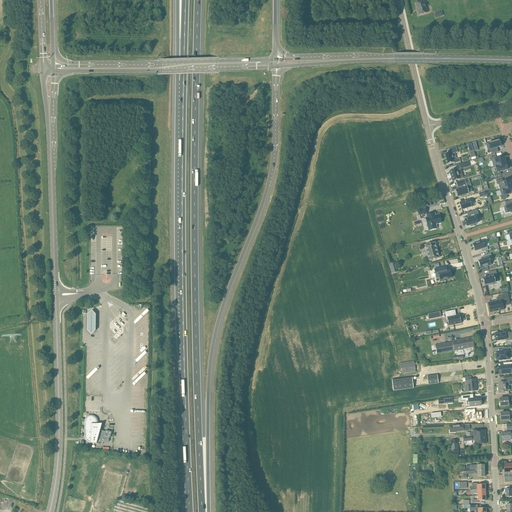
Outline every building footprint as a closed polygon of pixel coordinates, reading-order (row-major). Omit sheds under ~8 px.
[(417,10),(419,15),(428,13),(426,8),(424,1),(416,4),(418,10),(417,10)] [(491,142),(486,144),(488,150),(490,149),(491,154),(498,152),(497,147),(501,146),(499,140),(495,141),(495,140),(491,141),(491,142)] [(449,152),(444,154),(447,164),(454,162),(454,163),(460,162),(460,158),(454,160),(452,154),(458,152),(456,147),(448,149),(449,152)] [(496,156),(490,158),(491,161),(492,161),(493,167),(506,163),(504,157),(497,159),(496,156)] [(506,163),(493,167),(494,167),(496,166),(498,172),(494,173),(495,176),(501,175),(500,172),(508,170),(506,163)] [(457,169),(449,171),(453,181),(460,179),(457,169)] [(458,189),(455,190),(457,197),(469,193),(468,188),(471,186),(469,179),(456,183),(457,187),(458,187),(458,189)] [(502,179),(496,181),(497,184),(498,184),(500,190),(511,186),(511,184),(511,180),(503,182),(502,179)] [(511,186),(500,190),(502,196),(500,196),(501,200),(507,198),(507,195),(511,193),(511,186)] [(469,199),(459,203),(462,210),(472,207),(469,199)] [(419,216),(420,220),(426,218),(429,231),(437,229),(436,224),(442,223),(439,215),(435,216),(434,213),(427,215),(425,207),(417,209),(419,216)] [(471,218),(465,220),(467,226),(470,225),(471,226),(474,225),(473,224),(478,223),(475,215),(478,214),(477,210),(469,212),(469,213),(471,218)] [(483,241),(473,244),(475,251),(481,249),(482,252),(488,250),(487,247),(485,247),(483,241)] [(426,246),(430,261),(439,258),(435,243),(426,246)] [(491,254),(484,256),(485,259),(478,261),(480,268),(491,265),(490,260),(492,259),(491,254)] [(389,264),(392,274),(398,272),(395,262),(389,264)] [(446,266),(434,269),(434,270),(435,269),(437,278),(436,278),(439,278),(440,278),(440,280),(440,281),(452,278),(452,277),(451,278),(449,269),(450,269),(447,269),(446,270),(445,267),(446,267),(446,266)] [(490,277),(483,278),(484,285),(488,284),(489,285),(493,284),(493,283),(496,283),(496,282),(498,282),(496,271),(489,272),(490,277)] [(453,287),(452,287),(452,288),(452,287),(451,287),(452,288),(448,288),(442,290),(444,297),(447,297),(448,298),(447,298),(448,304),(456,302),(454,296),(453,297),(452,295),(455,295),(453,287)] [(504,310),(503,306),(503,304),(509,303),(507,294),(502,295),(502,297),(497,298),(497,301),(488,303),(490,312),(504,310)] [(134,365),(149,352),(146,349),(147,348),(148,332),(149,331),(146,328),(149,326),(147,323),(150,321),(147,318),(147,313),(150,310),(145,306),(135,315),(138,318),(134,322),(135,324),(135,327),(139,327),(133,332),(136,335),(133,337),(135,340),(133,342),(135,345),(133,347),(135,350),(133,353),(135,355),(133,358),(134,359),(134,365)] [(96,313),(91,309),(87,313),(87,329),(91,334),(95,329),(96,313)] [(455,310),(445,312),(446,319),(447,319),(449,326),(461,323),(460,315),(456,315),(455,316),(455,314),(456,314),(455,310)] [(495,336),(494,336),(494,340),(495,340),(496,341),(506,340),(506,336),(511,336),(511,340),(511,339),(511,332),(509,333),(509,332),(494,334),(495,336)] [(437,355),(460,350),(474,347),(472,337),(458,340),(435,345),(437,355)] [(112,358),(125,344),(123,342),(110,356),(112,358)] [(503,351),(496,352),(497,360),(509,359),(508,351),(511,351),(511,347),(503,348),(503,351)] [(414,361),(400,363),(402,373),(416,371),(414,361)] [(504,366),(498,367),(499,374),(511,373),(510,366),(511,365),(511,362),(503,363),(504,366)] [(428,384),(438,383),(437,375),(427,376),(428,384)] [(394,391),(414,388),(413,378),(392,380),(394,391)] [(468,387),(468,392),(477,391),(476,380),(472,380),(468,381),(469,387),(468,387)] [(498,391),(499,391),(499,392),(507,391),(506,385),(509,385),(509,382),(499,383),(499,387),(498,388),(498,391)] [(508,406),(508,401),(511,400),(511,393),(508,394),(509,398),(500,399),(500,407),(508,406)] [(469,400),(469,406),(481,405),(480,398),(473,398),(473,394),(461,396),(461,401),(465,401),(469,400)] [(510,412),(501,413),(501,421),(509,421),(509,416),(511,416),(511,408),(510,409),(510,412)] [(475,409),(465,410),(465,415),(470,415),(470,421),(476,420),(476,419),(482,419),(481,412),(478,412),(475,412),(475,409)] [(97,443),(97,442),(98,442),(98,444),(101,444),(101,442),(109,442),(109,438),(110,438),(112,432),(106,431),(105,432),(100,430),(102,424),(97,424),(97,420),(96,419),(95,417),(93,417),(91,416),(90,417),(88,417),(87,419),(86,420),(86,422),(86,435),(85,436),(86,438),(87,440),(88,441),(89,442),(91,442),(91,443),(97,443)] [(511,440),(511,424),(507,425),(507,433),(502,433),(503,441),(507,441),(507,440),(511,440)] [(472,440),(475,440),(475,445),(487,444),(486,435),(471,437),(463,437),(464,441),(472,441),(472,440)] [(426,487),(432,487),(437,487),(438,465),(435,465),(434,459),(435,459),(432,439),(424,440),(427,460),(427,459),(428,459),(428,465),(427,465),(427,460),(421,460),(421,465),(421,487),(426,487)] [(150,511),(151,508),(117,499),(113,511),(150,511)]
